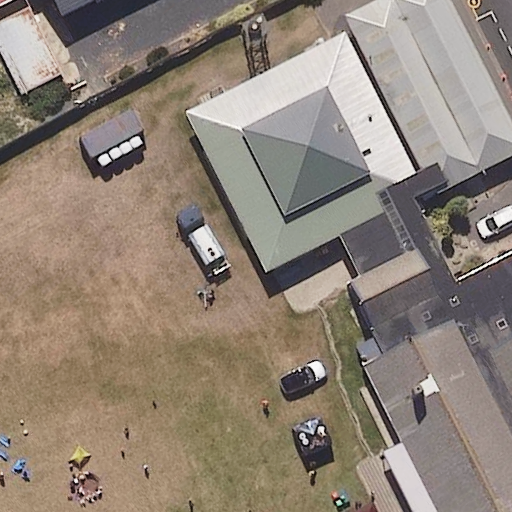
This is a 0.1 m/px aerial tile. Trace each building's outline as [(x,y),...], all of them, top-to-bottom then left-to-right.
[(79,62),(47,0),(34,0),(4,15),(39,82),(79,62)] [(52,0),(63,20),(101,0),(52,0)] [(511,152),(511,133),(449,0),(382,0),(345,18),(421,171),(432,193),(511,152)] [(138,27),(99,47),(111,69),(150,49),(138,27)] [(415,174),(347,35),(187,113),(266,273),(341,237),(385,215),(374,194),(415,174)] [(421,171),(415,174),(374,194),(385,215),(341,237),(362,279),(352,284),(388,355),(365,366),(405,446),(359,469),(380,511),(511,511),(511,253),(457,281),(417,200),(432,193),(421,171)]
